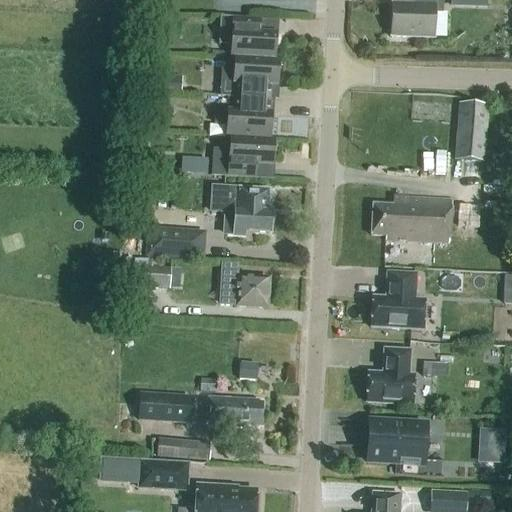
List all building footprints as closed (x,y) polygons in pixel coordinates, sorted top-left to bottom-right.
[(440,14),(441,0),(440,0),(413,0),(413,5),(391,5),(390,38),(433,40),(434,14),(440,14)] [(450,0),(450,8),(486,9),(486,0),(450,0)] [(273,61),(273,60),(274,48),(276,48),(276,36),(258,35),(259,21),(220,18),(219,44),(231,45),(230,59),(234,59),(234,58),(273,61)] [(277,60),(273,60),(273,61),(234,58),(234,59),(233,72),(221,71),(220,97),(232,97),(232,98),(268,100),(268,85),(277,86),(278,74),(276,74),(277,60)] [(151,93),(166,94),(166,77),(151,77),(151,93)] [(165,97),(151,96),(149,112),(164,113),(165,97)] [(272,116),(267,115),(268,100),(232,98),(231,113),(215,113),(214,124),(227,125),(226,139),(230,139),(230,138),(269,140),(269,127),(271,128),(272,116)] [(380,117),(378,143),(426,145),(426,144),(422,144),(423,131),(437,132),(438,106),(412,104),(412,118),(380,117)] [(453,162),(483,164),(487,107),(457,105),(453,162)] [(273,140),(269,140),(230,138),(230,139),(229,151),(213,150),(211,176),(255,179),(255,164),(273,165),(274,154),(272,153),(273,140)] [(378,143),(382,143),(381,169),(413,170),(412,185),(438,186),(439,160),(425,159),(426,145),(378,143)] [(146,161),(131,160),(130,172),(145,173),(146,161)] [(378,222),(374,222),(422,225),(422,211),(436,212),(438,186),(412,185),(411,199),(379,197),(378,222)] [(212,212),(223,212),(222,237),(231,237),(231,239),(244,240),(245,233),(267,234),(267,231),(272,228),(272,222),(267,218),(268,192),(238,191),(213,190),(212,212)] [(374,222),(372,248),(404,250),(403,264),(429,266),(431,240),(417,239),(418,226),(422,226),(422,225),(374,222)] [(202,262),(205,233),(145,228),(142,258),(202,262)] [(225,265),(224,276),(224,283),(223,293),(237,294),(236,308),(265,310),(267,279),(237,277),(238,266),(225,265)] [(144,289),(169,291),(169,288),(181,289),(182,273),(170,272),(170,269),(146,267),(144,289)] [(422,331),(424,301),(414,300),(415,276),(387,274),(386,299),(372,298),(370,328),(422,331)] [(412,406),(413,376),(408,376),(409,352),(383,351),(382,375),(368,374),(366,404),(412,406)] [(257,365),(240,364),(239,382),(256,383),(257,365)] [(190,398),(139,394),(137,422),(189,425),(190,398)] [(205,427),(221,428),(245,429),(245,424),(262,425),(262,407),(258,407),(259,402),(207,399),(205,427)] [(369,422),(369,427),(367,464),(396,465),(396,459),(423,461),(425,425),(369,422)] [(207,463),(209,445),(157,441),(155,459),(207,463)] [(139,489),(169,491),(171,465),(140,463),(139,489)] [(254,511),(255,492),(228,490),(228,488),(197,487),(195,511),(254,511)] [(464,511),(466,494),(430,492),(428,511),(464,511)] [(470,502),(489,504),(489,493),(470,492),(470,502)] [(398,511),(400,495),(372,494),(370,511),(398,511)]
